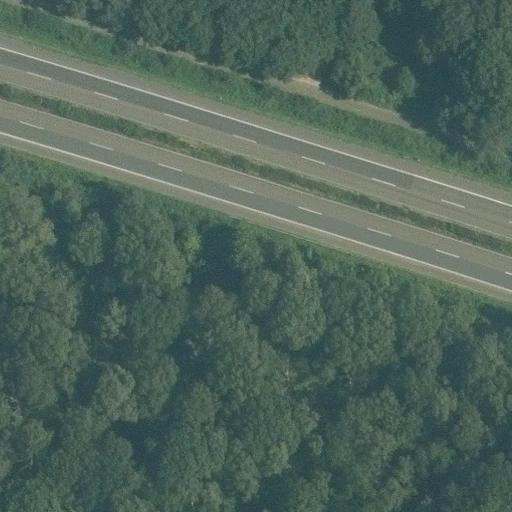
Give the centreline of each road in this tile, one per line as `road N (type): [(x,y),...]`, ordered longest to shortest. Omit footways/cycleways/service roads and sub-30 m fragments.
road 1 (motorway): [(511,219),(204,112),(0,56)]
road 2 (motorway): [(0,121),(511,283)]
